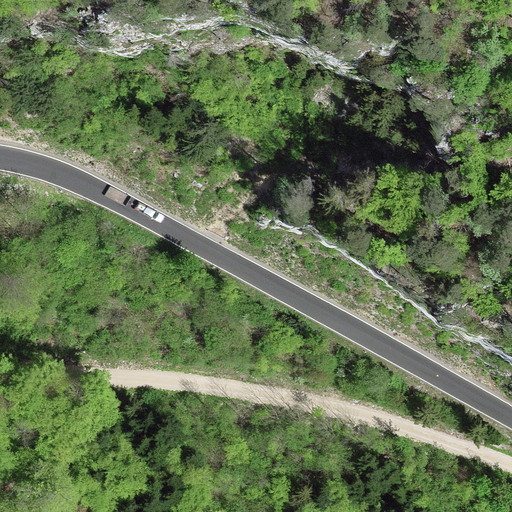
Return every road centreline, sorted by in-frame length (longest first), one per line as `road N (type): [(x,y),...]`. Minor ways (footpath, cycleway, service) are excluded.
road 1 (tertiary): [(511,419),(110,193),(0,153)]
road 2 (track): [(511,466),(318,404),(205,385),(0,369)]
